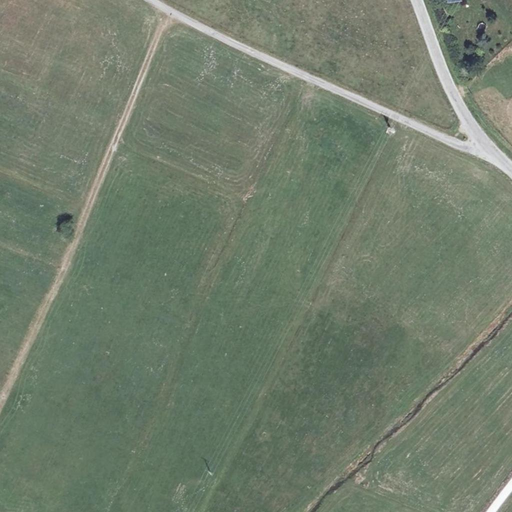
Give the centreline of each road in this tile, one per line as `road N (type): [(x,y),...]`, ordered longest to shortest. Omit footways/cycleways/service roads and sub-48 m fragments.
road 1 (track): [(169,12),(0,409)]
road 2 (residential): [(147,0),(461,148),(489,151)]
road 3 (unclassified): [(415,0),(466,121),(489,151)]
